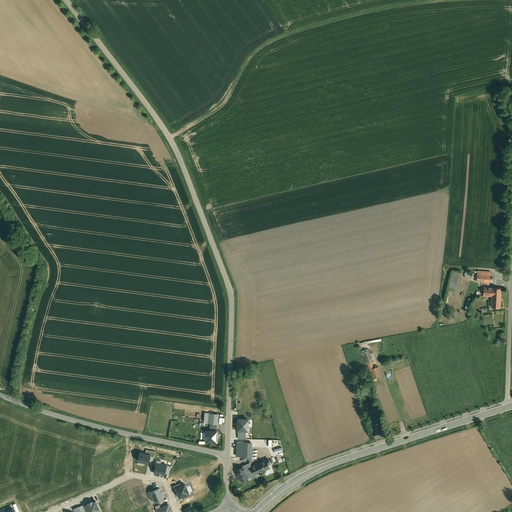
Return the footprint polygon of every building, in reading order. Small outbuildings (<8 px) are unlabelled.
[(454,295),(458,271),(449,270),(443,302),(445,302),(447,293),(454,295)] [(480,274),(477,274),(476,281),(490,282),(490,279),(490,275),(480,274)] [(492,287),(484,287),(483,296),(492,296),(492,287)] [(501,288),(492,287),(492,296),(491,307),(500,307),(501,288)] [(378,366),(370,369),(373,378),(381,376),(378,366)] [(218,414),(206,412),(205,423),(217,424),(218,414)] [(375,422),(371,423),(373,430),(376,438),(385,435),(383,426),(382,427),(379,420),(375,422)] [(247,424),(238,423),(237,434),(243,434),(246,434),(253,434),(253,430),(246,430),(247,424)] [(217,431),(207,430),(206,435),(206,436),(206,441),(217,441),(217,431)] [(243,442),(237,442),(237,456),(248,456),(248,442),(243,442)] [(138,461),(149,463),(151,455),(140,452),(138,461)] [(266,460),(252,466),(255,474),(269,467),(266,460)] [(153,473),(165,475),(166,473),(167,465),(167,464),(155,462),(153,473)] [(245,467),(244,468),(244,467),(236,470),(239,475),(238,476),(240,480),(248,477),(248,476),(254,473),(254,474),(255,474),(252,466),(251,466),(250,463),(244,465),(245,467)] [(178,494),(180,498),(190,494),(186,483),(181,485),(181,483),(174,486),(177,494),(178,494)] [(155,503),(165,499),(160,487),(148,492),(150,497),(148,497),(150,504),(155,502),(155,503)] [(98,511),(100,511),(96,501),(93,502),(93,501),(88,503),(89,504),(86,505),(88,511),(98,511)]
